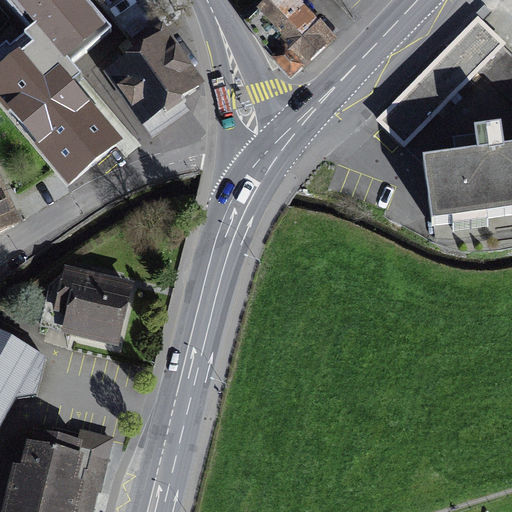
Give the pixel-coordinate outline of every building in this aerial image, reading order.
[(0,51),(0,105),(70,187),(113,150),(50,78),(83,50),(93,61),(128,34),(97,0),(24,0),(40,18),(0,51)] [(300,0),(265,0),(257,9),(259,11),(245,23),(274,57),(271,60),(291,80),(337,39),(300,0)] [(479,17),(377,120),(406,151),(481,71),(504,47),(507,44),(479,17)] [(168,29),(104,73),(142,128),(144,126),(152,138),(191,112),(183,99),(206,83),(168,29)] [(511,55),(504,47),(481,71),(511,101),(511,55)] [(489,149),(425,158),(432,221),(511,210),(511,145),(504,146),(501,125),(486,126),(489,149)] [(0,233),(22,223),(0,175),(0,233)] [(134,284),(65,266),(54,307),(46,305),(40,327),(62,333),(62,335),(119,347),(134,284)] [(0,332),(0,429),(16,400),(38,397),(46,358),(0,332)] [(13,465),(1,511),(94,511),(99,493),(102,494),(108,461),(80,454),(83,442),(34,430),(31,443),(28,442),(21,466),(13,465)]
